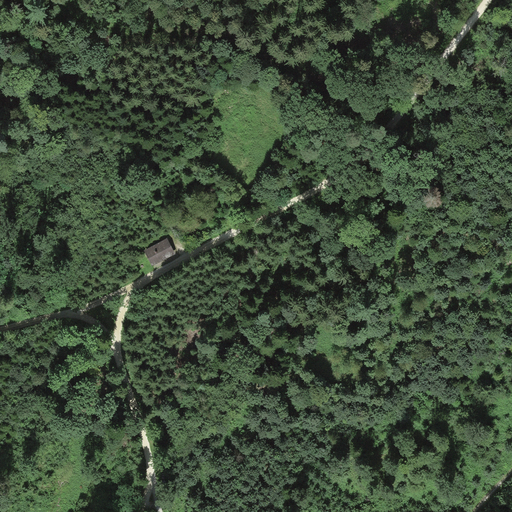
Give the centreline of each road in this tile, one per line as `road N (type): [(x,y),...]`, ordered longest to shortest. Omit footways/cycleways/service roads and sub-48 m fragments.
road 1 (track): [(131,285),(345,171),(395,123),(487,0)]
road 2 (track): [(141,511),(151,497),(148,472),(113,343)]
road 3 (track): [(0,330),(131,285)]
